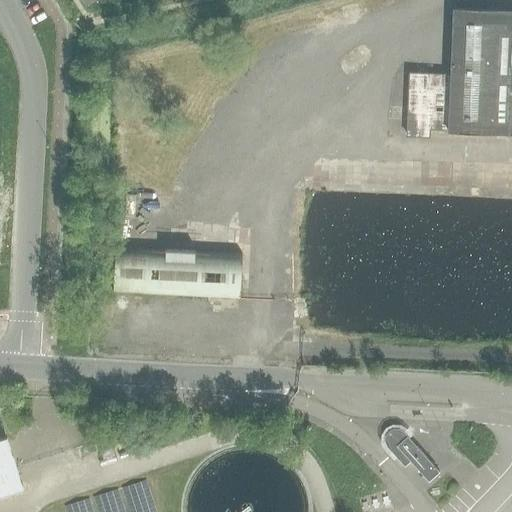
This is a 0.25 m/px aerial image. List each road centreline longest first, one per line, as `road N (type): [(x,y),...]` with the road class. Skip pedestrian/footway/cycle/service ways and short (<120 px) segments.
road 1 (unclassified): [(18,368),(34,96),(27,52),(0,5)]
road 2 (unclassified): [(255,379),(18,368)]
